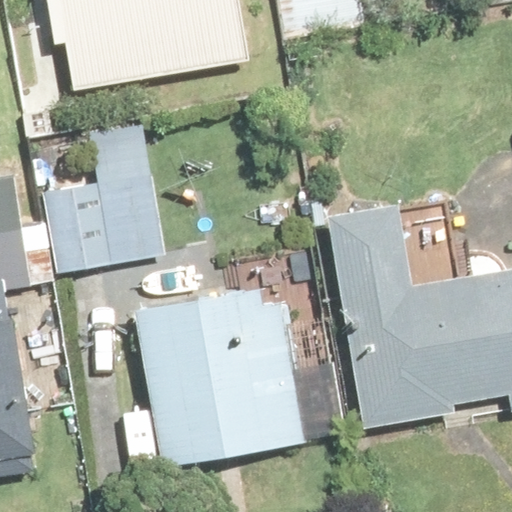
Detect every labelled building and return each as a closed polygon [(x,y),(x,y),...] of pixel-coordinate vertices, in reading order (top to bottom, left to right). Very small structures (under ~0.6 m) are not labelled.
[(51,0),(59,50),(68,48),(75,91),(81,90),(246,67),(236,0),(51,0)] [(84,235),(25,247),(38,313),(144,293),(134,240),(131,226),(116,169),(70,180),(84,235)] [(380,243),(300,256),(336,471),(416,458),(413,440),(479,432),(483,454),(511,449),(511,308),(394,323),(380,243)] [(0,511),(11,511),(0,452),(0,318),(3,316),(0,304),(0,511)] [(259,333),(113,347),(127,491),(273,477),(259,333)]
